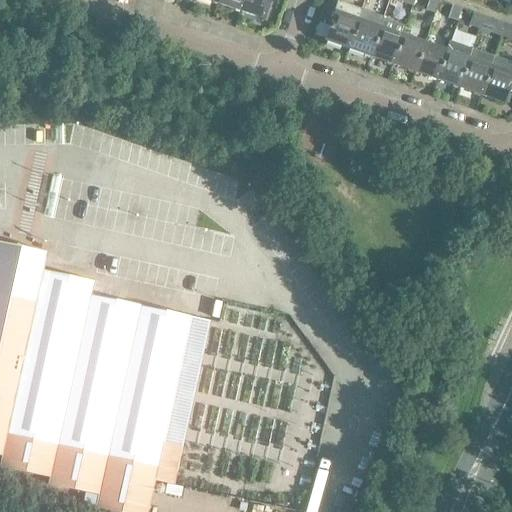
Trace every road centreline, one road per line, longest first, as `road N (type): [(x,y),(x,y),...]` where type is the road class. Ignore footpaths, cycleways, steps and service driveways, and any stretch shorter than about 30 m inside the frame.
road 1 (unclassified): [(511,154),(277,69)]
road 2 (unclassified): [(277,69),(72,0)]
